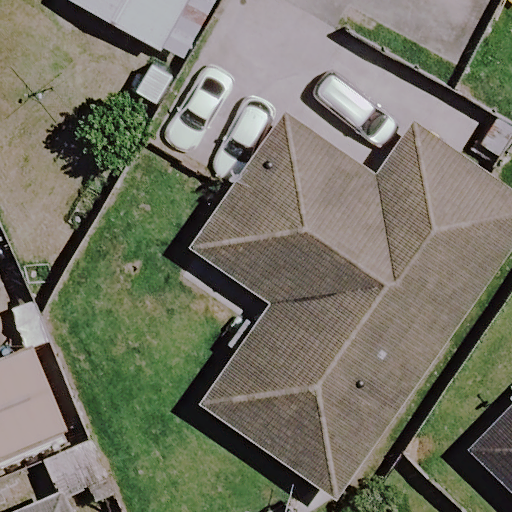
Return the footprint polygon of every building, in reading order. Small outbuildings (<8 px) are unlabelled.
[(208,0),(60,0),(58,4),(172,66),(208,0)] [(511,241),(511,206),(407,132),(367,187),(279,124),(186,255),(264,310),(193,410),(325,504),(511,241)] [(0,458),(58,434),(24,354),(0,363),(0,458)] [(511,420),(467,470),(511,510),(511,420)] [(58,511),(53,498),(17,511),(58,511)]
